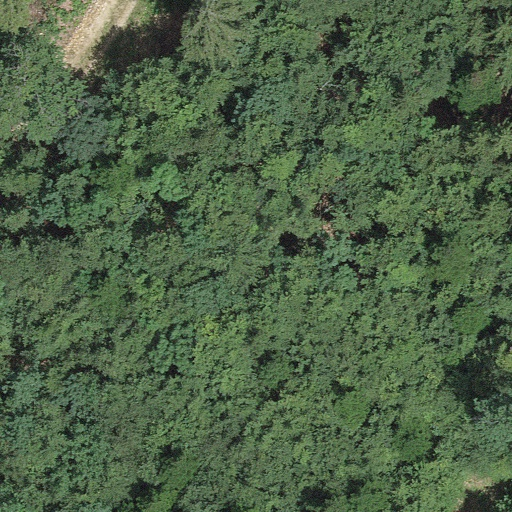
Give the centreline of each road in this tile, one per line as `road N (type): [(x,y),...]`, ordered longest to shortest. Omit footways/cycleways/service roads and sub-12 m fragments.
road 1 (track): [(111,511),(327,0)]
road 2 (track): [(0,149),(52,99),(117,0)]
